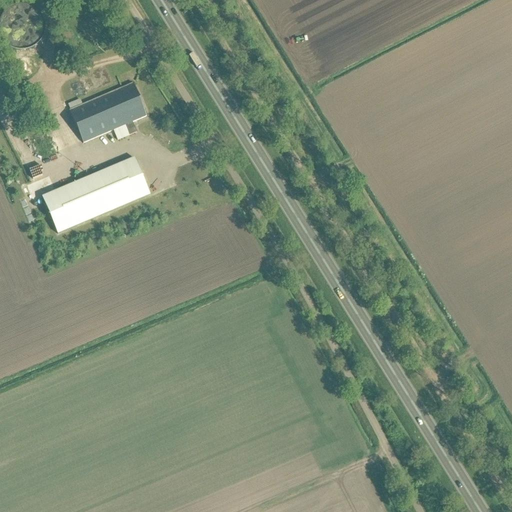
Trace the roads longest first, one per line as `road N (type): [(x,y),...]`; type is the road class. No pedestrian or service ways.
road 1 (trunk): [(480,511),(161,0)]
road 2 (track): [(511,505),(196,0)]
road 3 (unclassified): [(124,0),(291,268),(419,511)]
road 4 (unknown): [(219,153),(171,169),(128,155),(81,167)]
